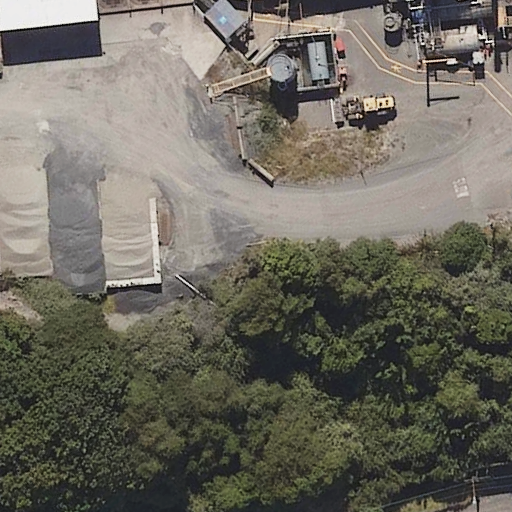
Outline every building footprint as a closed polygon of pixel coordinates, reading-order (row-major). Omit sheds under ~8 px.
[(0,0),(0,32),(19,30),(50,27),(83,23),(99,21),(99,13),(97,0),(0,0)] [(97,0),(99,13),(115,12),(146,8),(177,5),(193,3),(192,0),(97,0)] [(219,0),(213,6),(203,15),(215,27),(226,39),(246,21),(226,0),(219,0)] [(511,0),(410,0),(412,20),(412,24),(414,24),(511,14),(511,0)] [(383,18),(382,23),(384,27),(388,31),(392,32),(397,30),(400,26),(401,21),(400,17),(396,14),(391,13),(386,14),(383,18)] [(423,29),(427,58),(479,52),(478,43),(475,23),(423,29)] [(315,42),(307,43),(311,80),(320,79),(329,78),(324,41),(315,42)] [(270,77),(276,81),(283,81),(290,78),(293,72),(293,64),(290,59),(284,55),(277,55),(271,58),(267,64),(267,71),(270,77)]
